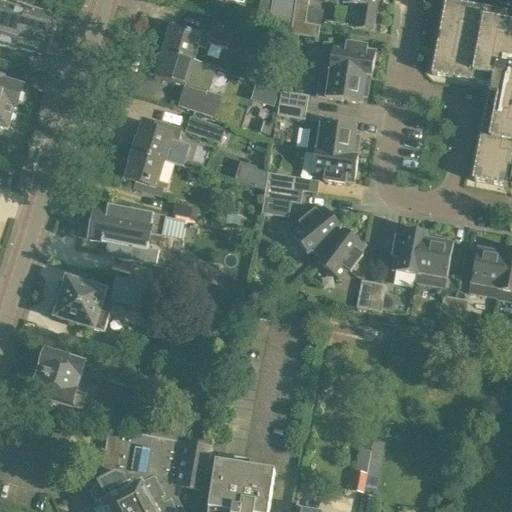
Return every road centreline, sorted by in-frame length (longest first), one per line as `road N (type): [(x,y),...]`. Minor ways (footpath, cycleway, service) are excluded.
road 1 (tertiary): [(0,341),(105,0)]
road 2 (residential): [(399,86),(384,177),(390,200),(428,209),(454,197)]
road 3 (residential): [(454,197),(465,116),(454,97),(399,86)]
